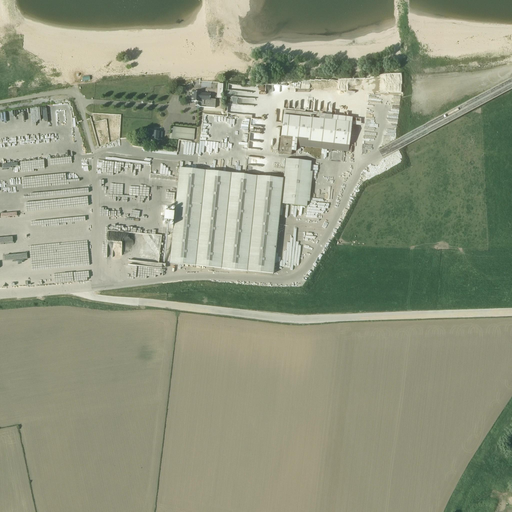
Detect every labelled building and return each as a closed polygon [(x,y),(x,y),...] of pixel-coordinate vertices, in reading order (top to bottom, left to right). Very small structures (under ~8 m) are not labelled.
[(211,99),(211,94),(202,94),(202,92),(199,92),(199,91),(194,91),(193,92),(192,102),(196,102),(195,106),(200,106),(200,105),(204,105),(204,100),(211,101),(211,99)] [(216,100),(211,99),(211,101),(204,100),(204,105),(200,105),(200,106),(200,107),(216,108),(216,100)] [(355,118),(284,110),(283,115),(279,154),(291,155),(290,159),(295,160),(295,151),(296,146),(347,152),(347,153),(352,154),(355,118)] [(194,140),(195,129),(172,127),(171,138),(194,140)] [(148,140),(152,141),(152,139),(158,140),(158,138),(163,138),(163,133),(159,132),(153,131),(153,134),(149,133),(148,140)] [(210,169),(206,169),(205,171),(179,168),(169,263),(274,274),(281,204),(307,206),(312,162),(295,160),(290,159),(286,159),(284,179),(209,171),(210,169)] [(133,222),(138,201),(127,199),(122,220),(133,222)] [(165,212),(164,221),(173,221),(174,213),(165,212)] [(152,245),(149,268),(159,269),(162,246),(152,245)] [(147,248),(138,248),(138,260),(140,260),(140,259),(144,259),(144,255),(144,252),(147,252),(147,248)]
